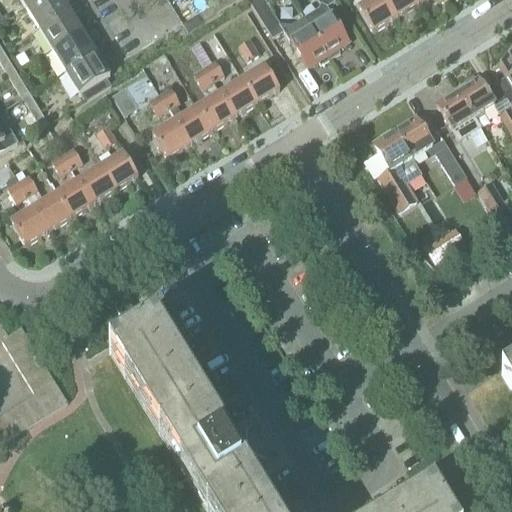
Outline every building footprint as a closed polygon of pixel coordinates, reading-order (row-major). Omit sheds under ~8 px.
[(18,0),(26,12),(45,0),(18,0)] [(60,0),(45,0),(26,12),(39,33),(70,15),(60,0)] [(258,0),(249,6),(272,43),(284,36),(307,73),(319,66),(320,68),(330,62),(304,21),(291,29),(280,28),(266,7),(276,0),(258,0)] [(331,0),(315,0),(320,8),(319,12),(304,21),(330,62),(339,57),(338,54),(349,47),(331,17),(327,11),(335,6),(331,0)] [(420,8),(433,0),(349,0),(372,37),(419,8),(420,8)] [(224,2),(211,11),(215,18),(216,19),(229,10),(224,2)] [(211,11),(200,17),(205,24),(205,25),(216,19),(215,18),(211,11)] [(70,15),(39,33),(52,55),(83,36),(70,15)] [(244,16),(236,21),(241,30),(250,25),(244,16)] [(236,21),(228,27),(233,35),(241,30),(236,21)] [(183,28),(188,36),(192,33),(187,25),(183,28)] [(83,36),(52,55),(66,76),(96,57),(83,36)] [(204,41),(196,46),(201,55),(209,50),(204,41)] [(196,46),(187,51),(193,60),(201,55),(196,46)] [(213,136),(232,124),(232,123),(280,94),(254,52),(139,123),(165,164),(213,135),(213,136)] [(4,55),(0,57),(0,66),(2,70),(10,65),(4,55)] [(96,57),(66,76),(80,99),(81,98),(86,106),(111,90),(106,82),(110,80),(96,57)] [(174,70),(182,65),(177,57),(168,62),(174,70)] [(511,59),(497,69),(511,92),(511,59)] [(165,76),(174,70),(168,62),(160,67),(165,76)] [(10,65),(2,70),(8,80),(9,82),(17,77),(16,76),(10,65)] [(160,67),(151,73),(157,81),(165,76),(160,67)] [(17,77),(9,82),(15,91),(23,86),(17,77)] [(494,107),(478,81),(477,82),(476,81),(473,80),(466,84),(466,87),(466,89),(456,95),(478,131),(479,130),(474,123),(483,118),(481,115),(494,107)] [(23,86),(15,91),(22,102),(22,103),(30,98),(29,97),(23,86)] [(125,89),(117,94),(122,103),(130,97),(125,89)] [(117,94),(108,99),(113,108),(122,103),(117,94)] [(456,95),(435,107),(458,143),(478,131),(456,95)] [(30,98),(22,103),(29,113),(36,108),(30,98)] [(36,108),(29,113),(35,123),(42,118),(36,108)] [(511,112),(499,120),(511,142),(511,112)] [(78,129),(87,124),(82,116),(73,121),(78,129)] [(0,158),(19,147),(17,145),(12,137),(0,117),(0,158)] [(431,150),(434,148),(421,128),(416,119),(414,121),(392,134),(420,181),(422,180),(411,162),(431,150)] [(70,134),(78,129),(73,121),(65,126),(70,134)] [(65,126),(56,131),(61,140),(70,134),(65,126)] [(420,181),(392,134),(371,147),(389,176),(377,183),(399,218),(418,207),(407,189),(420,181)] [(38,154),(47,149),(41,140),(33,145),(38,154)] [(33,145),(25,150),(30,159),(38,154),(33,145)] [(97,157),(94,152),(19,198),(22,203),(6,213),(29,250),(48,238),(47,238),(116,195),(117,196),(136,184),(113,147),(97,157)] [(14,168),(23,163),(17,155),(9,160),(14,168)] [(449,155),(437,162),(454,189),(457,187),(466,182),(449,155)] [(9,160),(1,165),(6,174),(14,168),(9,160)] [(466,206),(476,199),(466,183),(454,190),(464,206),(466,206)] [(511,220),(504,206),(492,188),(477,197),(498,231),(511,221),(511,220)] [(113,309),(122,323),(135,315),(126,302),(113,309)] [(0,344),(7,355),(28,343),(21,332),(8,339),(0,344)] [(441,511),(436,503),(421,511),(260,511),(241,480),(254,472),(234,440),(226,445),(217,431),(213,434),(151,333),(111,357),(206,511),(441,511)] [(28,343),(7,355),(13,365),(34,353),(28,343)] [(34,353),(13,365),(19,375),(40,363),(34,353)] [(19,375),(25,385),(46,373),(40,363),(19,375)] [(25,385),(35,401),(56,388),(46,373),(25,385)] [(35,401),(24,407),(36,427),(39,424),(67,407),(56,388),(35,401)] [(36,427),(24,407),(14,414),(26,433),(31,430),(36,427)] [(4,420),(16,439),(26,433),(14,414),(4,420)] [(0,448),(16,439),(4,420),(0,422),(0,448)]
